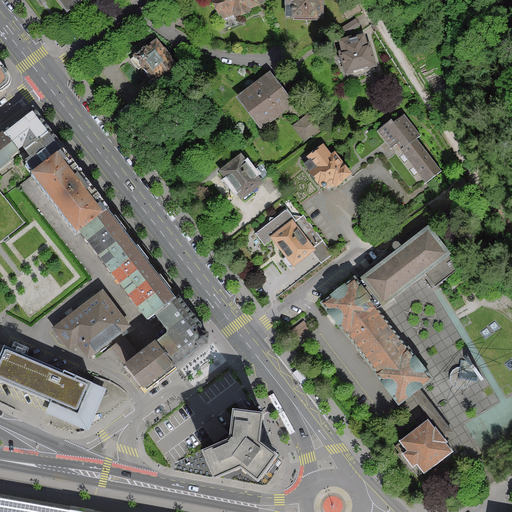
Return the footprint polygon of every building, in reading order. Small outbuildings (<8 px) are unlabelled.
[(61,0),(73,15),(92,0),(61,0)] [(266,0),(260,3),(258,0),(214,0),(228,32),(240,26),(238,21),(254,14),(253,10),(271,2),(270,0),(266,0)] [(286,0),(287,20),(322,21),(321,0),(286,0)] [(359,13),(354,4),(341,12),(347,21),(359,13)] [(361,27),(356,20),(345,28),(350,35),(361,27)] [(368,47),(366,36),(338,43),(341,53),(333,55),(336,64),(340,63),(343,78),(378,70),(372,46),(368,47)] [(178,69),(155,42),(132,63),(142,74),(147,71),(157,82),(154,84),(157,88),(178,69)] [(0,94),(16,82),(0,61),(0,94)] [(276,85),(271,79),(266,83),(263,79),(237,101),(253,120),(251,122),(264,137),(270,132),(268,129),(280,120),(278,118),(294,105),(282,91),(284,88),(279,82),(276,85)] [(123,105),(116,112),(122,117),(128,111),(123,105)] [(32,114),(3,137),(17,156),(47,134),(32,114)] [(325,131),(312,115),(292,131),(301,142),(305,139),(309,144),(325,131)] [(398,149),(426,183),(440,172),(417,142),(420,139),(405,120),(395,128),(391,124),(379,134),(393,153),(398,149)] [(59,150),(47,134),(17,156),(30,173),(59,150)] [(3,137),(0,138),(0,169),(17,156),(3,137)] [(336,192),(354,177),(349,171),(336,154),(332,157),(324,148),(302,166),(324,194),(332,187),(336,192)] [(52,202),(81,179),(59,150),(30,173),(52,202)] [(242,157),(218,176),(231,192),(234,189),(246,204),(257,196),(254,193),(277,175),(268,163),(255,173),(242,157)] [(105,210),(81,179),(52,202),(75,233),(105,210)] [(128,240),(105,210),(75,233),(98,263),(128,240)] [(321,268),(335,257),(304,219),(297,225),(287,212),(255,239),(265,251),(274,244),(287,260),(282,263),(292,275),(312,258),(321,268)] [(428,273),(450,257),(427,228),(322,309),(398,407),(409,398),(420,390),(430,383),(376,313),(428,273)] [(150,269),(128,240),(98,263),(121,292),(150,269)] [(459,269),(450,257),(428,273),(436,285),(459,269)] [(175,302),(150,269),(121,292),(145,325),(152,320),(175,302)] [(129,327),(103,294),(56,331),(73,354),(81,347),(90,358),(129,327)] [(203,338),(175,302),(152,320),(165,337),(155,344),(174,368),(201,348),(203,338)] [(297,344),(312,332),(305,323),(290,335),(297,344)] [(108,350),(123,369),(136,358),(122,339),(108,350)] [(174,368),(155,344),(136,358),(123,369),(141,393),(174,368)] [(84,427),(100,388),(4,348),(0,358),(0,379),(51,401),(47,411),(84,427)] [(470,385),(471,381),(480,382),(481,376),(477,367),(470,362),(461,359),(461,369),(456,371),(454,372),(451,380),(454,387),(461,390),(468,387),(470,385)] [(300,369),(295,373),(306,388),(311,384),(300,369)] [(409,398),(427,422),(441,439),(451,431),(420,390),(409,398)] [(208,477),(241,463),(265,479),(281,454),(260,441),(262,411),(233,409),(231,439),(198,454),(208,477)] [(215,445),(228,436),(215,418),(202,427),(215,445)] [(441,439),(427,422),(398,444),(404,451),(400,454),(412,470),(417,466),(425,476),(453,455),(441,439)] [(106,511),(0,493),(0,511),(106,511)]
